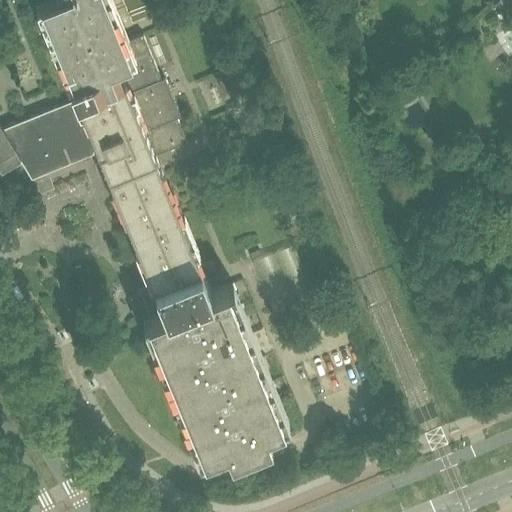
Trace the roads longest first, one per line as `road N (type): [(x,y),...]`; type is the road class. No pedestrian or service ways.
road 1 (residential): [(64,477),(64,396),(0,273)]
road 2 (tertiary): [(511,436),(325,511)]
road 3 (tertiary): [(64,477),(0,372)]
